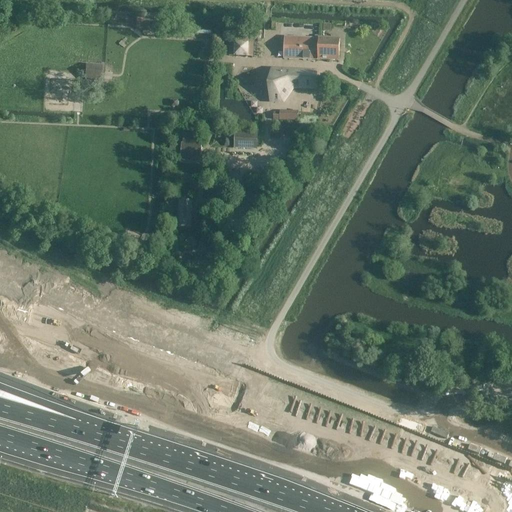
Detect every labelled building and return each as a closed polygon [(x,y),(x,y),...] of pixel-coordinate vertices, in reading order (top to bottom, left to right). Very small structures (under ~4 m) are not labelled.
[(212,34),(212,23),(195,22),(194,33),(212,34)] [(340,40),(321,39),(285,38),(284,59),(339,61),(340,40)] [(231,57),(255,58),(256,40),(231,39),(231,57)] [(86,65),(85,79),(101,79),(102,66),(86,65)] [(318,70),(271,68),(270,104),(284,105),(294,90),(317,91),(318,70)] [(292,114),(286,114),(280,113),(279,120),(297,121),(298,112),(292,112),(292,114)] [(252,146),(256,147),(257,134),(235,133),(235,148),(252,149),(252,146)] [(201,157),(201,147),(201,145),(181,144),(181,157),(201,157)] [(191,227),(192,202),(179,201),(178,227),(191,227)]
